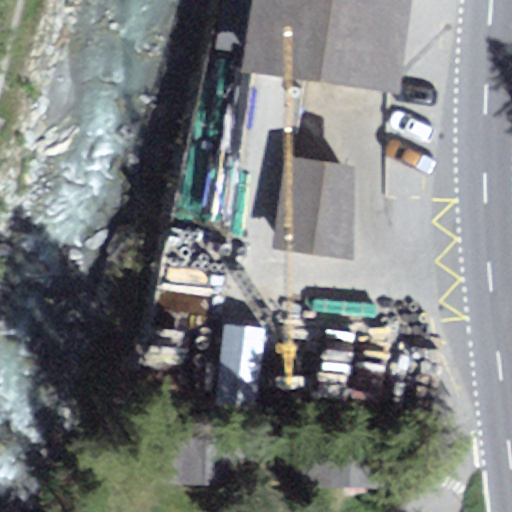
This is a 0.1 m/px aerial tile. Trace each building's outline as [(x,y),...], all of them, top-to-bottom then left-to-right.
[(397,0),(261,0),(250,66),(382,88),(397,0)] [(346,174),(284,166),(275,243),(336,250),(346,174)] [(255,396),(259,325),(225,323),(221,394),(255,396)] [(163,446),(163,480),(247,480),(247,446),(163,446)] [(394,451),(312,448),(311,483),(392,486),(394,451)]
